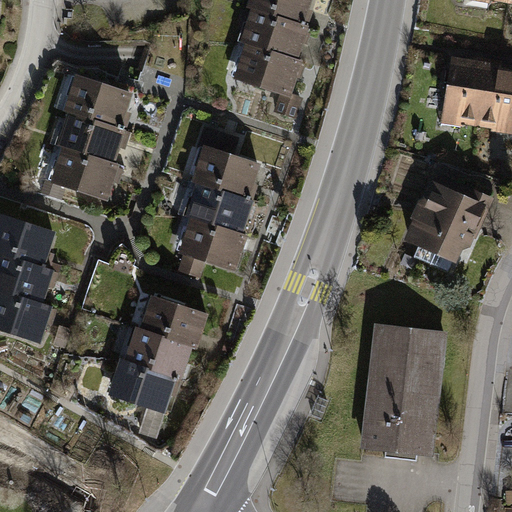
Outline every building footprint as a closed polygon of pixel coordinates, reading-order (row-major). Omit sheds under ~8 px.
[(259,12),(311,29),(320,0),(258,0),(255,11),(259,12)] [(511,11),(511,0),(477,0),(476,6),(511,11)] [(255,47),(305,64),(316,31),(311,29),(259,12),(248,45),(255,47)] [(279,114),(303,122),(309,102),(298,99),(310,65),(305,64),(255,47),(243,82),(285,96),(279,114)] [(482,134),(493,71),(458,66),(447,128),(482,134)] [(511,139),(511,74),(493,71),(482,134),(511,139)] [(73,116),(128,134),(140,98),(81,78),(68,114),(73,116)] [(68,151),(123,168),(133,135),(128,134),(73,116),(62,149),(68,151)] [(198,184),(256,204),(269,169),(239,158),(244,143),(209,131),(203,147),(210,150),(198,184)] [(56,186),(116,206),(128,170),(123,168),(68,151),(56,186)] [(194,219),(251,239),(262,206),(256,204),(198,184),(187,217),(194,219)] [(498,209),(439,185),(414,243),(473,268),(498,209)] [(0,254),(5,256),(54,272),(66,236),(7,216),(0,236),(0,254)] [(188,259),(183,275),(206,283),(211,268),(245,278),(258,240),(251,239),(194,219),(182,257),(188,259)] [(0,291),(3,292),(54,308),(64,275),(54,272),(5,256),(0,270),(0,291)] [(0,301),(0,331),(50,348),(62,311),(54,308),(3,292),(0,301)] [(157,300),(147,335),(201,350),(208,352),(218,317),(157,300)] [(446,330),(376,322),(362,447),(432,455),(446,330)] [(143,333),(133,367),(187,385),(190,386),(201,350),(147,335),(143,333)] [(125,365),(113,399),(175,420),(187,385),(133,367),(125,365)]
